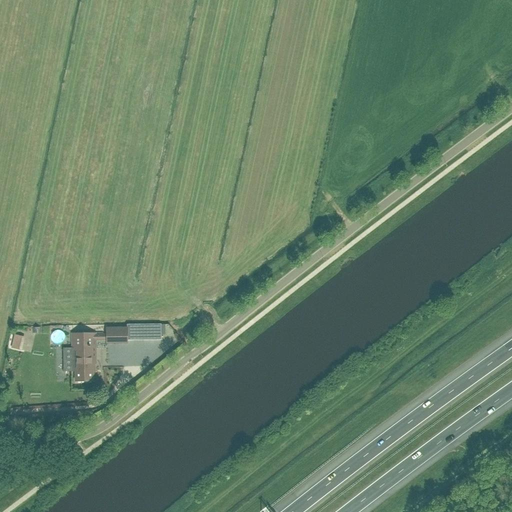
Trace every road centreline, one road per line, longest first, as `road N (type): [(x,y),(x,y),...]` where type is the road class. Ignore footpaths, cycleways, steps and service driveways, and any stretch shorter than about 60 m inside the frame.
road 1 (tertiary): [(0,433),(50,442),(107,422),(511,108)]
road 2 (track): [(511,273),(203,511)]
road 3 (motorway): [(511,348),(293,511)]
road 4 (motorway): [(350,511),(511,392)]
